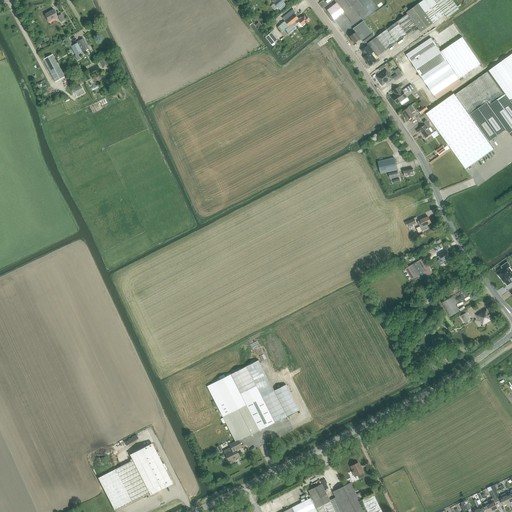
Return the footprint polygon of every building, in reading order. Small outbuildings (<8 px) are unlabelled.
[(357,0),(334,0),(336,3),(327,10),(334,19),(343,12),(353,24),(367,12),(357,0)] [(424,0),(419,4),(433,23),(444,15),(433,0),(424,0)] [(433,0),(444,15),(447,18),(459,9),(451,0),(433,0)] [(406,13),(407,14),(417,27),(420,32),(433,23),(419,4),(418,4),(406,13)] [(285,21),(281,24),(285,30),(289,34),(295,29),(293,27),(292,25),(295,22),(297,20),(298,22),(296,24),(295,25),(297,28),(301,25),(302,26),(309,20),(307,17),(306,18),(304,16),(301,18),(301,17),(298,19),(294,14),(296,12),(293,9),(282,18),(285,21)] [(61,22),(65,21),(61,14),(57,16),(54,10),(45,14),(49,22),(58,17),(61,22)] [(397,22),(368,43),(377,56),(406,35),(417,27),(407,14),(397,22)] [(355,33),(349,37),(354,43),(360,39),(361,41),(362,41),(364,43),(374,36),(363,21),(352,29),(355,33)] [(265,37),(272,45),(278,41),(271,33),(265,37)] [(481,65),(462,38),(441,52),(452,69),(459,79),(460,79),(481,65)] [(71,47),(76,55),(89,49),(83,39),(77,42),(77,43),(71,47)] [(452,69),(441,52),(432,39),(406,55),(427,86),(427,85),(452,69)] [(364,58),(370,66),(376,61),(371,54),(373,52),(367,45),(361,50),(366,56),(364,58)] [(64,77),(52,55),(43,60),(55,82),(64,77)] [(511,55),(489,72),(505,94),(510,101),(511,100),(511,55)] [(404,72),(411,64),(404,57),(396,65),(404,72)] [(104,59),(100,61),(104,68),(108,66),(107,64),(109,63),(107,59),(105,60),(104,59)] [(427,85),(434,96),(459,79),(452,69),(427,85)] [(377,76),(376,77),(382,86),(386,83),(387,84),(393,80),(394,81),(403,75),(400,71),(392,77),(389,73),(386,70),(377,76)] [(487,72),(456,94),(470,114),(487,102),(489,105),(504,95),(487,72)] [(460,79),(459,79),(434,96),(437,100),(462,83),(460,79)] [(81,86),(72,91),(74,95),(76,94),(77,93),(79,96),(85,93),(83,90),(81,86)] [(397,95),(393,98),(397,104),(407,98),(402,91),(402,92),(399,87),(393,90),(397,95)] [(428,102),(430,101),(421,89),(419,91),(428,102)] [(490,142),(489,142),(486,137),(470,114),(456,94),(455,95),(454,94),(426,114),(461,162),(466,169),(472,164),(479,160),(494,149),(490,142)] [(487,102),(470,114),(486,137),(489,142),(490,142),(507,130),(509,134),(511,131),(511,100),(510,101),(505,94),(504,95),(489,105),(487,102)] [(408,108),(403,112),(406,116),(405,117),(405,118),(407,119),(408,120),(408,119),(409,120),(414,116),(411,112),(413,111),(412,108),(413,107),(411,105),(408,107),(408,108)] [(425,125),(417,131),(418,134),(421,132),(426,138),(432,134),(435,132),(428,122),(425,124),(425,125)] [(395,158),(393,158),(389,159),(378,162),(381,174),(389,172),(397,170),(398,170),(395,158)] [(405,177),(415,175),(414,169),(404,171),(405,177)] [(397,170),(389,172),(389,173),(390,178),(399,177),(397,170)] [(428,217),(418,222),(422,231),(428,229),(426,225),(431,223),(428,217)] [(406,222),(408,227),(417,223),(414,218),(406,222)] [(361,244),(344,254),(349,262),(366,252),(361,244)] [(440,259),(438,260),(441,265),(444,263),(444,261),(450,258),(446,251),(439,255),(439,256),(438,257),(440,259)] [(424,279),(432,273),(424,260),(419,264),(418,261),(414,263),(421,274),(424,279)] [(414,263),(405,269),(412,280),(421,274),(414,263)] [(511,282),(511,281),(510,279),(511,277),(511,271),(507,265),(496,272),(500,277),(504,283),(505,282),(507,286),(511,282)] [(450,298),(442,303),(450,317),(460,311),(456,304),(470,296),(471,298),(478,294),(474,288),(472,290),(468,292),(466,288),(465,288),(450,298)] [(428,297),(423,300),(426,305),(431,302),(433,301),(430,296),(428,297)] [(487,310),(476,315),(481,323),(483,326),(493,320),(487,310)] [(470,321),(466,314),(461,316),(464,320),(464,319),(466,323),(470,321)] [(258,360),(245,367),(225,377),(220,380),(207,387),(235,443),(229,446),(231,451),(224,454),(229,462),(239,457),(236,449),(241,446),(238,441),(298,411),(285,385),(274,391),(258,360)] [(298,419),(300,424),(312,420),(310,415),(298,419)] [(130,455),(133,460),(149,493),(151,495),(173,484),(152,443),(130,455)] [(149,493),(133,460),(98,478),(115,510),(149,493)] [(364,476),(363,473),(362,469),(361,466),(360,467),(358,463),(351,466),(353,472),(352,472),(355,477),(357,475),(359,479),(364,476)] [(350,483),(332,492),(335,497),(342,511),(364,511),(358,499),(356,494),(350,483)] [(330,501),(330,500),(327,494),(322,484),(308,491),(313,501),(316,508),(330,501)] [(495,485),(491,487),(492,490),(495,496),(498,502),(500,500),(503,506),(506,504),(507,507),(510,506),(504,494),(499,496),(497,491),(498,491),(495,485)] [(381,511),(373,494),(361,500),(367,511),(381,511)] [(330,501),(316,508),(318,511),(342,511),(335,497),(330,500),(330,501)] [(316,511),(310,498),(292,507),(294,511),(316,511)] [(493,499),(488,501),(492,511),(495,511),(494,510),(498,508),(495,503),(495,502),(493,498),(493,499)] [(492,511),(488,501),(482,504),(486,511),(492,511)] [(478,503),(476,504),(478,509),(479,511),(486,511),(482,504),(479,505),(478,503)]
